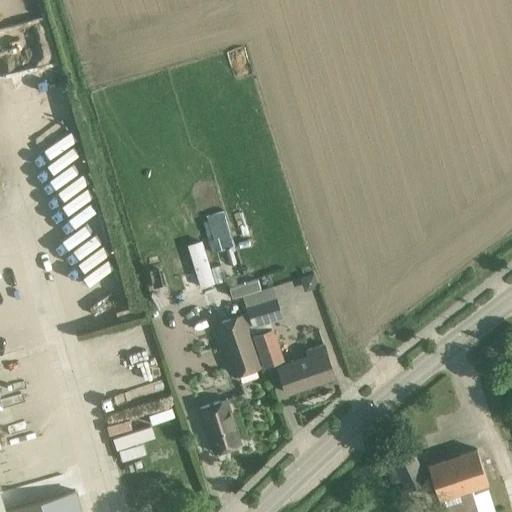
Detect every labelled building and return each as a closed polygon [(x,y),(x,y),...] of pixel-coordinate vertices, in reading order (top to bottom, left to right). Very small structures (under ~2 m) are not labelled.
[(313,274),(300,278),(305,292),(318,288),(313,274)] [(258,279),(229,288),(233,298),(261,289),(258,279)] [(252,332),(259,349),(265,368),(277,371),(279,370),(287,393),(335,376),(324,344),(305,350),(307,355),(282,364),(266,318),(281,313),(275,296),(248,305),(256,330),(252,332)] [(235,374),(259,366),(242,315),(217,323),(235,374)] [(225,399),(199,408),(214,453),(241,444),(225,399)] [(381,456),(388,474),(392,483),(400,479),(405,490),(427,480),(405,435),(386,444),(390,452),(381,456)] [(449,511),(497,511),(477,449),(428,465),(439,498),(444,496),(445,498),(459,493),(462,504),(448,509),(449,511)] [(5,511),(81,511),(76,491),(5,511)]
